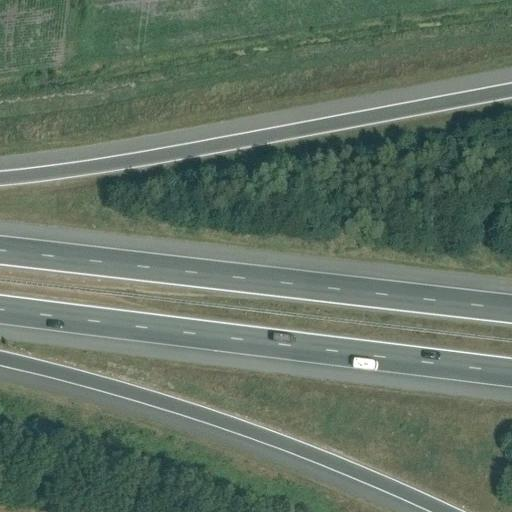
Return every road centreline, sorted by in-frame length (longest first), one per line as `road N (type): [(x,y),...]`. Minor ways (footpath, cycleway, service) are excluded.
road 1 (motorway): [(511,91),(0,179)]
road 2 (motorway): [(0,305),(511,368)]
road 3 (motorway): [(511,309),(0,250)]
road 4 (motorway): [(0,362),(299,448),(435,511)]
